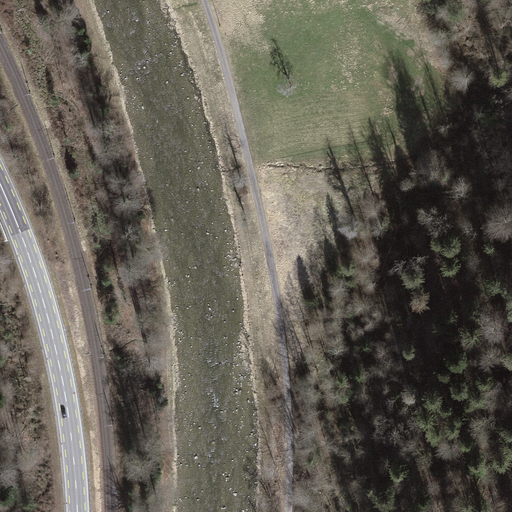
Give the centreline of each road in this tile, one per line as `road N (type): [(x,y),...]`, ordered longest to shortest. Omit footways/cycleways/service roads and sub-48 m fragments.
road 1 (unclassified): [(204,0),(277,301),(289,401),(288,511)]
road 2 (primary): [(77,511),(62,377),(0,182)]
